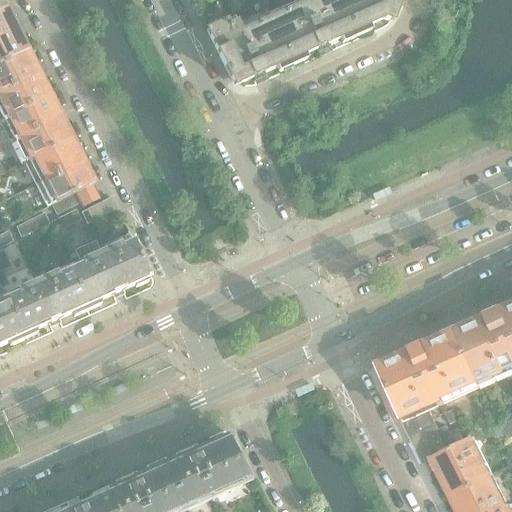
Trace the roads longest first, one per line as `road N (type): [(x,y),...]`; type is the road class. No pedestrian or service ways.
road 1 (residential): [(35,0),(189,311)]
road 2 (residential): [(423,0),(409,51),(225,126)]
road 3 (tertiary): [(0,482),(224,387)]
road 4 (tertiary): [(511,174),(294,264)]
road 5 (tertiary): [(189,311),(0,403)]
road 6 (tertiary): [(333,340),(511,251)]
road 7 (residential): [(420,511),(333,340)]
road 8 (residential): [(294,264),(225,126)]
road 9 (residential): [(225,126),(161,0)]
road 10 (residential): [(224,387),(290,511)]
